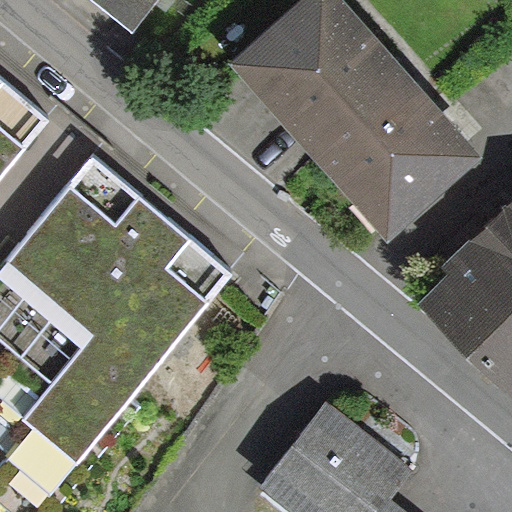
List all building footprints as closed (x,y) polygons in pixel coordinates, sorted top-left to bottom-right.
[(105,0),(125,16),(137,0),(105,0)] [(282,0),(228,48),(388,230),(481,148),(349,0),(282,0)] [(0,180),(51,121),(0,77),(0,180)] [(234,272),(97,156),(0,270),(0,493),(21,511),(48,511),(142,403),(130,393),(234,272)] [(511,191),(417,282),(511,374),(511,191)] [(424,511),(408,498),(428,473),(331,394),(257,484),(291,511),(424,511)]
